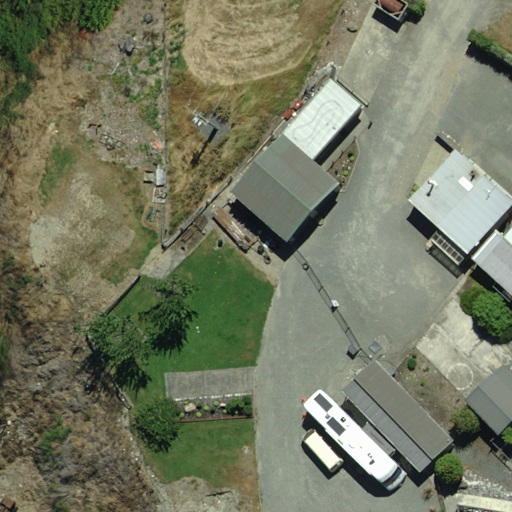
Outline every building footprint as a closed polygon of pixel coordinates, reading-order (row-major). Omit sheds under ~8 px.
[(233,178),(296,245),(355,188),(327,158),(374,113),(339,77),(233,178)] [(511,196),(468,151),(419,200),(476,258),(505,229),(511,222),(511,196)] [(511,236),(505,229),(476,258),(511,294),(511,236)] [(511,357),(464,310),(424,351),(505,431),(511,424),(511,357)] [(266,361),(166,367),(169,419),(269,412),(266,361)] [(386,361),(351,392),(425,476),(461,444),(386,361)] [(260,447),(197,451),(200,511),(208,511),(264,509),(260,447)]
